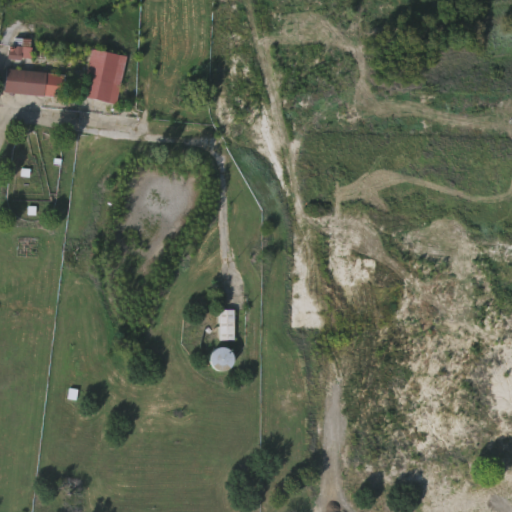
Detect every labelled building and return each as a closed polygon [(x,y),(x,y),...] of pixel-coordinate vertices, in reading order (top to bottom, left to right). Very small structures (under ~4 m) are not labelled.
[(283,90),(332,90),(331,8),(282,8),(283,90)] [(7,56),(8,49),(12,50),(13,36),(29,38),(28,47),(30,47),(29,59),(7,56)] [(80,95),(92,48),(127,57),(115,105),(80,95)] [(2,90),(5,66),(45,70),(45,71),(64,73),(62,96),(43,94),(43,95),(2,90)] [(349,472),(472,474),(473,437),(493,438),(493,457),(511,457),(511,383),(497,383),(497,358),(511,358),(511,338),(486,337),(487,268),(388,267),(388,272),(376,272),(376,257),(361,257),(362,214),(323,214),(323,235),(330,235),(329,288),(386,289),(385,367),(351,367),(349,472)] [(232,339),(218,339),(218,309),(232,309),(232,339)] [(213,348),(220,347),(225,348),(229,352),(232,356),(232,359),(230,364),(227,367),(223,370),(217,371),(214,371),(210,369),(208,367),(205,362),(205,356),(208,351),(213,348)]
